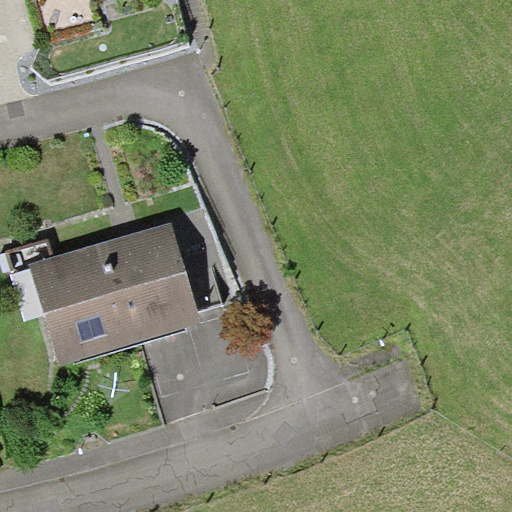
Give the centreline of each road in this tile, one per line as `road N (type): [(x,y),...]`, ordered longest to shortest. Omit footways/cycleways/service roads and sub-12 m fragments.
road 1 (residential): [(0,128),(129,88),(192,99),(310,416)]
road 2 (residential): [(310,416),(0,504)]
